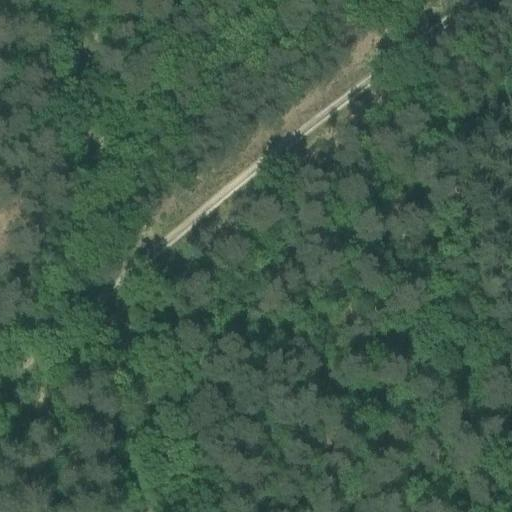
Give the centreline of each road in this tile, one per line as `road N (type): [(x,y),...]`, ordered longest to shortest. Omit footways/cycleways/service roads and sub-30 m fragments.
road 1 (track): [(133,274),(412,48)]
road 2 (track): [(184,511),(133,274)]
road 3 (track): [(133,274),(0,379)]
